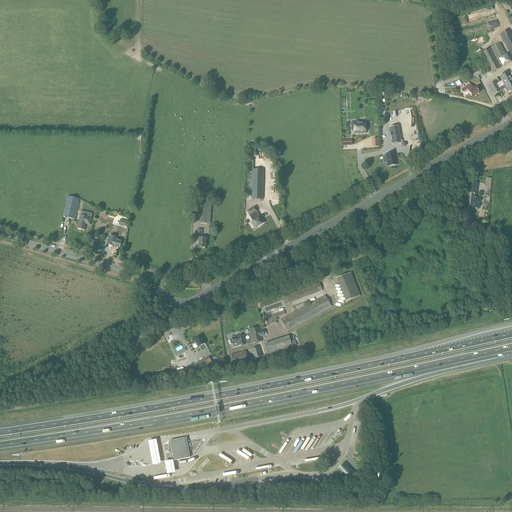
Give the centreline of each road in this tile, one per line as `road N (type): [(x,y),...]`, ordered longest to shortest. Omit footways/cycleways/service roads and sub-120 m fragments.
road 1 (motorway): [(511,334),(0,432)]
road 2 (motorway): [(0,445),(434,364)]
road 3 (secondary): [(236,276),(511,121)]
road 4 (track): [(137,50),(241,96),(331,81),(439,93)]
road 5 (secondary): [(236,276),(179,304),(142,275),(116,268)]
road 6 (secondary): [(0,234),(116,268)]
